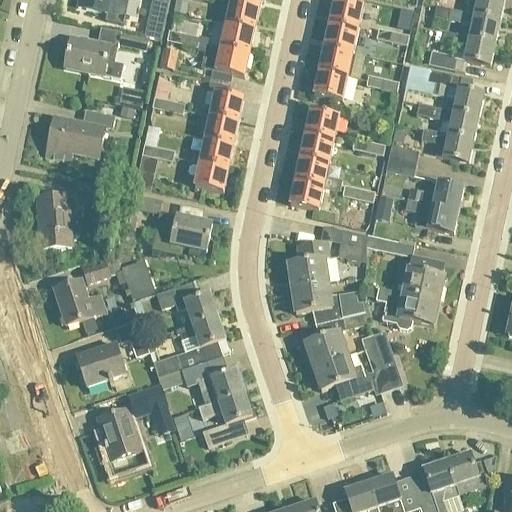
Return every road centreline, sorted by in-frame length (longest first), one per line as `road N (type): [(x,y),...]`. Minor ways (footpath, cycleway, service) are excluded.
road 1 (residential): [(304,462),(249,311),(247,263),(302,0)]
road 2 (residential): [(511,141),(450,420)]
road 3 (residential): [(86,511),(0,265)]
road 4 (residential): [(38,0),(0,170)]
road 5 (residential): [(304,462),(450,420)]
road 6 (residential): [(163,511),(304,462)]
